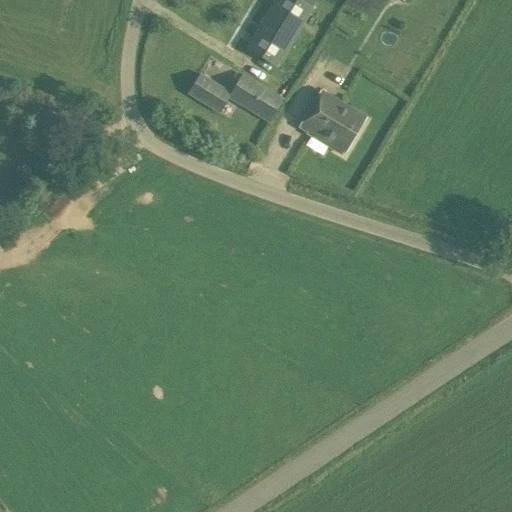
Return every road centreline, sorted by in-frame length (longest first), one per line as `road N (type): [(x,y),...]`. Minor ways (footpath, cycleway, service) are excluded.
road 1 (unclassified): [(511,275),(154,149),(130,121),(125,97),(139,0)]
road 2 (tertiary): [(237,511),(511,327)]
